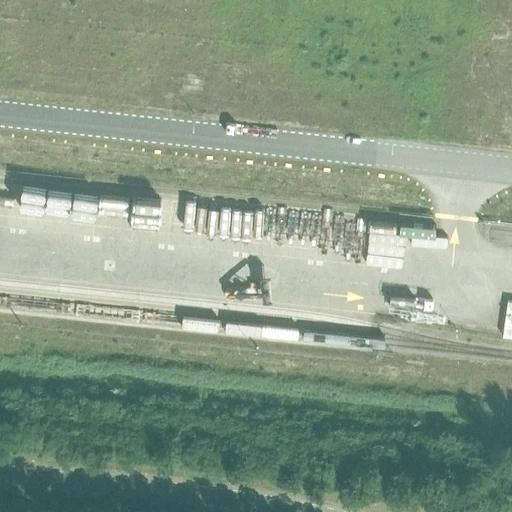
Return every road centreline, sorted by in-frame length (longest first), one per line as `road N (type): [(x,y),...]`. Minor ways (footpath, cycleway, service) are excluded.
road 1 (unclassified): [(511,169),(0,114)]
road 2 (unclassified): [(310,511),(0,475)]
